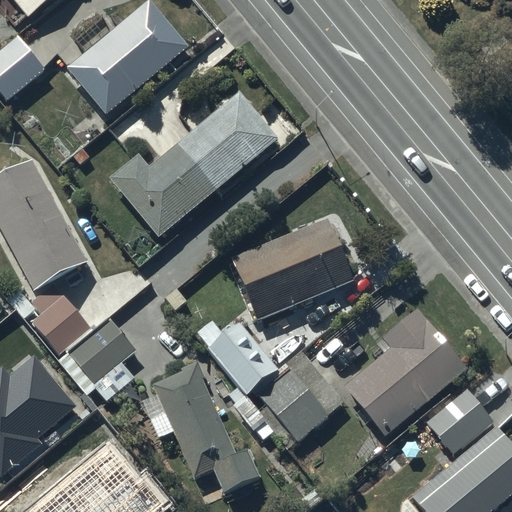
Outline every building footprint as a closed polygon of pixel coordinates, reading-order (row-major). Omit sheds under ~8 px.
[(10,0),(28,20),(51,0),(10,0)] [(152,4),(70,75),(108,118),(190,48),(152,4)] [(17,40),(0,55),(0,97),(7,105),(45,72),(17,40)] [(143,155),(112,183),(163,238),(269,141),(236,104),(159,173),(143,155)] [(28,167),(0,181),(0,239),(30,298),(82,271),(28,167)] [(326,219),(229,262),(257,325),(354,282),(326,219)] [(93,334),(55,288),(33,306),(45,320),(33,331),(60,362),(93,334)] [(419,317),(346,389),(399,441),(471,368),(419,317)] [(139,357),(111,324),(61,367),(90,400),(97,394),(109,408),(137,384),(124,369),(139,357)] [(242,326),(208,352),(248,403),(252,400),(290,449),(343,408),(303,356),(280,374),(242,326)] [(76,406),(34,356),(11,376),(3,366),(0,368),(0,475),(2,477),(43,443),(38,438),(76,406)] [(195,368),(149,389),(193,485),(215,476),(227,503),(268,485),(253,453),(237,460),(195,368)] [(505,511),(511,506),(511,449),(464,398),(427,432),(457,465),(406,511),(505,511)] [(137,480),(110,447),(29,511),(164,511),(172,505),(146,473),(137,480)]
